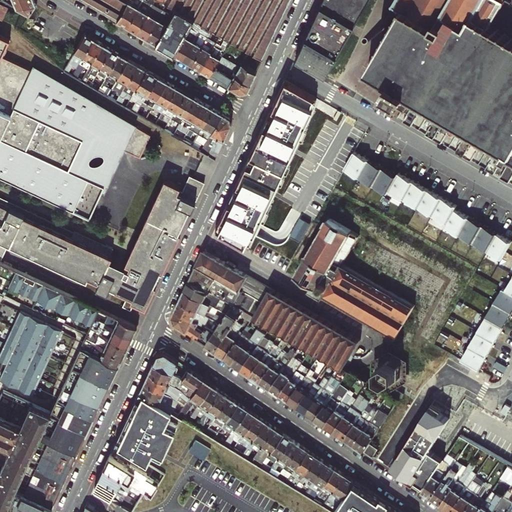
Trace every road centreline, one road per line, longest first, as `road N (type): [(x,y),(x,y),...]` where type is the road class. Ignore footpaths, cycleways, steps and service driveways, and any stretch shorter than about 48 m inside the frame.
road 1 (residential): [(276,63),(511,196)]
road 2 (residential): [(153,323),(375,473)]
road 3 (residential): [(251,112),(153,323)]
road 4 (residential): [(56,0),(251,112)]
road 5 (residential): [(153,323),(64,511)]
road 6 (residential): [(511,383),(491,391),(456,376),(438,378),(375,473)]
road 7 (unknown): [(153,323),(22,265)]
